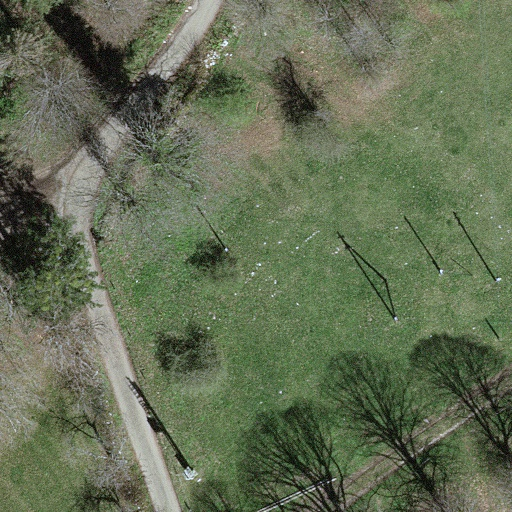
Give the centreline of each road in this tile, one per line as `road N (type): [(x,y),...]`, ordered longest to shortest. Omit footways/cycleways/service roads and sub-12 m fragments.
road 1 (unclassified): [(178,511),(89,236),(218,0)]
road 2 (track): [(304,511),(511,397)]
